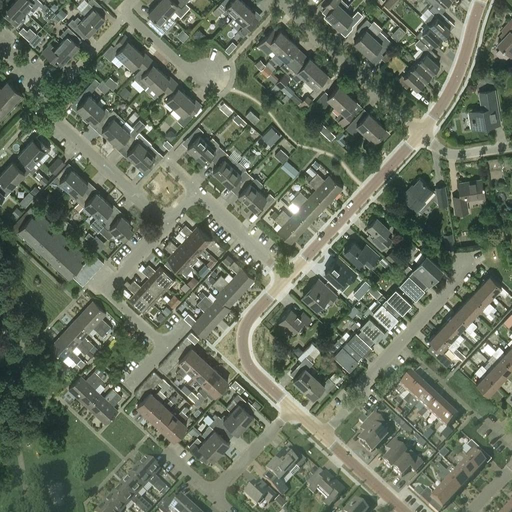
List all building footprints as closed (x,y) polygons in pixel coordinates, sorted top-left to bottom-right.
[(35,0),(33,3),(30,0),(15,0),(14,1),(25,12),(30,7),(34,10),(41,2),(39,0),(35,0)] [(85,16),(96,26),(104,17),(96,9),(100,5),(94,0),(89,0),(88,2),(89,3),(81,11),(85,16)] [(168,14),(173,9),(181,16),(189,7),(185,3),(181,0),(159,0),(157,4),(168,14)] [(224,8),(233,16),(245,4),(241,0),(231,0),(230,1),(229,0),(222,0),(216,7),(221,11),(224,8)] [(332,7),(325,15),(332,22),(344,9),(348,5),(342,0),(329,0),(327,2),(332,7)] [(387,0),(384,4),(390,9),(397,0),(387,0)] [(25,20),(21,16),(25,12),(14,1),(7,10),(13,16),(9,20),(18,28),(25,20)] [(43,4),(40,7),(42,8),(40,9),(45,13),(42,17),(47,21),(55,13),(44,3),(43,4)] [(168,14),(157,4),(148,13),(152,18),(148,23),(161,35),(174,20),(168,14)] [(249,18),(254,12),(245,4),(233,16),(239,22),(236,25),(244,32),(254,23),(249,18)] [(429,25),(442,37),(450,29),(444,23),(448,19),(434,5),(434,6),(433,5),(429,10),(436,17),(429,25)] [(58,22),(67,13),(61,8),(53,17),(58,22)] [(426,8),(420,15),(423,19),(430,12),(426,8)] [(344,9),(332,22),(340,29),(348,22),(352,26),(362,15),(357,11),(352,16),(344,9)] [(78,24),(89,34),(96,26),(85,16),(81,20),(78,16),(74,20),(72,18),(68,23),(74,28),(78,24)] [(361,34),(354,42),(361,49),(373,36),(379,31),(371,23),(366,19),(356,30),(361,34)] [(511,19),(504,28),(507,30),(502,35),(504,36),(499,43),(503,47),(497,53),(504,59),(509,53),(511,54),(511,53),(511,19)] [(429,40),(435,45),(442,37),(429,25),(422,33),(420,31),(415,36),(423,43),(424,44),(425,44),(429,40)] [(59,43),(70,53),(78,44),(68,35),(72,30),(68,26),(60,35),(64,38),(59,43)] [(399,26),(393,33),(399,38),(406,31),(399,26)] [(30,27),(23,35),(34,46),(42,38),(30,27)] [(268,44),(277,52),(289,38),(280,30),(271,40),(266,36),(258,45),(263,49),(268,44)] [(116,54),(124,61),(136,48),(128,40),(129,38),(125,34),(115,45),(113,47),(111,44),(103,53),(110,61),(116,54)] [(373,36),(361,49),(369,57),(377,49),(381,53),(391,42),(386,38),(385,40),(381,36),(377,40),(373,36)] [(281,65),(285,70),(293,61),(289,57),(298,47),(289,38),(277,52),(273,56),(282,64),(281,65)] [(224,48),(227,52),(236,45),(232,41),(224,48)] [(70,53),(59,43),(55,48),(49,42),(42,51),(52,60),(56,56),(62,62),(70,53)] [(418,61),(431,74),(439,65),(433,60),(437,56),(428,47),(425,44),(424,44),(423,43),(419,47),(421,49),(414,56),(419,60),(418,61)] [(140,68),(150,58),(146,53),(144,55),(136,48),(124,61),(132,68),(136,64),(140,68)] [(385,62),(394,53),(389,49),(381,58),(385,62)] [(297,71),(306,79),(319,66),(309,57),(300,67),(296,63),(287,72),(292,76),(297,71)] [(145,88),(149,84),(161,71),(153,64),(155,62),(150,58),(140,68),(134,75),(135,79),(145,88)] [(265,65),(260,59),(255,64),(260,70),(265,65)] [(431,74),(418,61),(411,69),(424,81),(431,74)] [(266,77),(272,71),(265,65),(260,71),(266,77)] [(318,84),(328,74),(319,66),(306,79),(315,87),(310,93),(315,97),(323,88),(318,84)] [(424,81),(411,69),(403,77),(402,75),(397,80),(406,88),(411,84),(416,89),(424,81)] [(166,92),(175,81),(171,77),(169,79),(161,71),(149,84),(157,92),(161,87),(166,92)] [(290,79),(284,73),(275,83),(281,88),(290,79)] [(81,102),(76,107),(84,115),(96,102),(88,95),(90,93),(99,83),(95,79),(86,89),(85,88),(77,98),(81,102)] [(0,86),(0,89),(16,104),(23,95),(7,80),(1,87),(0,86)] [(166,100),(174,108),(186,95),(178,87),(180,86),(175,81),(166,92),(170,96),(166,100)] [(330,100),(336,106),(348,93),(339,84),(329,95),(325,91),(316,100),(324,107),(330,100)] [(125,97),(130,92),(125,87),(120,93),(125,97)] [(0,105),(8,112),(16,104),(0,89),(0,105)] [(500,124),(496,99),(494,89),(478,91),(480,104),(481,104),(482,109),(469,112),(472,128),(500,124)] [(347,111),(357,101),(348,93),(336,106),(342,111),(335,118),(343,125),(352,115),(347,111)] [(186,95),(174,108),(182,115),(177,120),(184,126),(192,116),(191,115),(201,105),(196,101),(195,102),(186,95)] [(313,101),(307,95),(298,105),(304,111),(313,101)] [(96,102),(84,115),(92,122),(98,117),(102,121),(111,112),(106,107),(104,109),(96,102)] [(254,123),(259,118),(250,110),(245,115),(254,123)] [(106,125),(101,131),(110,138),(122,125),(114,118),(115,116),(111,112),(102,121),(106,125)] [(359,128),(365,133),(377,120),(368,112),(359,122),(355,118),(346,128),(353,134),(359,128)] [(145,125),(139,120),(132,127),(138,132),(145,125)] [(376,138),(386,128),(377,120),(365,133),(371,138),(365,145),(372,152),(381,143),(376,138)] [(122,125),(110,138),(118,146),(123,140),(127,144),(136,135),(131,131),(129,132),(122,125)] [(193,142),(187,148),(195,155),(209,140),(206,137),(204,140),(199,135),(203,131),(198,126),(188,137),(193,142)] [(271,128),(266,133),(274,141),(279,137),(271,128)] [(132,149),(127,154),(135,161),(146,149),(139,141),(140,140),(136,135),(127,144),(132,149)] [(209,140),(195,155),(203,163),(209,157),(213,161),(224,151),(219,146),(219,144),(212,137),(209,140)] [(37,142),(33,138),(25,147),(37,158),(44,150),(46,152),(50,148),(40,139),(37,142)] [(22,159),(19,162),(28,171),(32,167),(30,165),(37,158),(25,147),(18,155),(22,159)] [(274,154),(281,161),(287,154),(280,148),(274,154)] [(146,149),(135,161),(143,169),(148,164),(152,168),(161,158),(155,154),(154,155),(146,149)] [(218,166),(213,171),(220,179),(236,162),(224,151),(213,161),(218,166)] [(58,156),(48,167),(55,174),(65,163),(58,156)] [(280,166),(293,177),(299,170),(286,159),(280,166)] [(12,161),(5,168),(4,169),(16,180),(23,172),(25,174),(28,171),(19,162),(16,165),(12,161)] [(236,162),(220,179),(229,187),(234,181),(239,185),(249,174),(245,170),(245,167),(239,161),(237,161),(236,162)] [(61,183),(67,189),(79,176),(71,168),(66,173),(61,169),(49,182),(54,187),(57,184),(59,186),(61,183)] [(10,187),(16,180),(4,169),(0,173),(0,179),(2,181),(0,182),(0,185),(8,193),(11,189),(10,187)] [(312,177),(333,197),(342,187),(329,175),(324,180),(317,173),(312,177)] [(244,189),(238,195),(246,202),(258,190),(262,186),(262,184),(256,178),(254,178),(249,174),(239,185),(244,189)] [(82,189),(87,183),(79,176),(67,189),(75,196),(74,198),(78,202),(86,193),(82,189)] [(312,193),(325,206),(333,197),(312,177),(308,182),(316,189),(312,193)] [(423,200),(432,190),(419,178),(409,189),(408,189),(402,195),(417,210),(425,202),(423,200)] [(463,213),(461,201),(484,197),(481,180),(457,184),(459,195),(453,197),(455,214),(463,213)] [(439,205),(447,204),(444,187),(436,188),(439,205)] [(258,190),(246,202),(254,210),(260,204),(264,209),(275,198),(270,193),(266,197),(258,190)] [(91,197),(86,193),(78,202),(83,206),(84,205),(92,212),(104,199),(96,191),(91,197)] [(295,196),(316,215),(325,206),(312,193),(307,198),(300,191),(295,196)] [(295,212),(308,224),(316,215),(295,196),(291,200),(299,207),(295,212)] [(98,221),(103,226),(112,216),(107,212),(112,207),(104,199),(92,212),(100,219),(98,221)] [(278,214),(299,233),(308,224),(295,212),(290,217),(283,209),(278,214)] [(34,217),(27,211),(11,228),(16,232),(18,230),(26,238),(38,225),(36,223),(43,216),(38,212),(34,217)] [(282,226),(277,231),(290,243),(299,233),(278,214),(274,211),(270,215),(274,219),(282,226)] [(127,226),(130,223),(121,215),(116,220),(112,216),(103,226),(99,230),(108,239),(114,233),(123,241),(133,231),(127,226)] [(381,250),(391,240),(384,234),(389,229),(376,217),(367,227),(372,231),(367,236),(381,250)] [(38,225),(26,238),(35,246),(48,231),(46,229),(51,223),(47,219),(40,227),(38,225)] [(185,224),(182,228),(204,248),(212,240),(196,225),(192,230),(185,224)] [(48,231),(35,246),(43,253),(55,241),(53,239),(60,232),(55,228),(50,233),(48,231)] [(204,248),(182,228),(179,231),(185,237),(181,242),(197,256),(204,248)] [(453,233),(443,235),(445,249),(454,248),(453,233)] [(55,241),(43,253),(51,261),(65,246),(63,244),(68,239),(63,235),(56,243),(55,241)] [(189,264),(197,256),(181,242),(177,246),(171,240),(167,244),(189,264)] [(368,266),(378,255),(366,243),(361,248),(353,241),(344,252),(358,265),(362,260),(368,266)] [(65,246),(51,261),(60,269),(71,256),(70,254),(76,247),(72,243),(67,248),(65,246)] [(189,264),(167,244),(164,247),(171,253),(166,258),(182,272),(189,264)] [(392,263),(399,255),(393,249),(385,257),(392,263)] [(71,256),(60,269),(68,277),(82,262),(79,260),(84,254),(80,250),(73,258),(71,256)] [(89,258),(99,267),(103,263),(93,253),(89,258)] [(214,263),(217,260),(210,254),(207,257),(214,263)] [(412,269),(427,283),(428,284),(438,274),(429,266),(433,262),(442,270),(426,255),(412,269)] [(89,258),(85,262),(95,272),(99,267),(89,258)] [(233,276),(246,288),(254,279),(233,259),(229,264),(237,272),(233,276)] [(95,272),(85,262),(81,267),(91,276),(95,272)] [(347,283),(356,274),(344,263),(340,268),(334,263),(325,273),(337,284),(342,279),(347,283)] [(159,265),(155,270),(148,264),(145,267),(167,288),(175,280),(159,265)] [(406,290),(415,299),(424,289),(422,287),(427,283),(412,269),(408,265),(403,270),(408,274),(399,284),(406,290)] [(207,270),(203,266),(198,271),(202,275),(207,270)] [(91,276),(81,267),(76,271),(86,281),(91,276)] [(167,288),(145,267),(142,271),(148,277),(144,281),(160,296),(167,288)] [(86,281),(76,271),(72,276),(82,286),(86,281)] [(217,278),(237,297),(246,288),(233,276),(228,281),(220,274),(217,278)] [(191,287),(198,280),(193,275),(186,282),(191,287)] [(508,292),(501,286),(489,275),(481,284),(493,295),(498,289),(500,291),(500,292),(504,296),(508,292)] [(217,297),(229,307),(237,297),(217,278),(212,283),(220,290),(215,295),(217,297)] [(134,280),(130,283),(152,304),(160,296),(144,281),(140,286),(134,280)] [(370,285),(365,280),(353,294),(358,299),(370,285)] [(184,281),(180,287),(185,291),(189,285),(184,281)] [(127,287),(134,293),(129,298),(145,312),(152,304),(130,283),(127,287)] [(329,302),(336,294),(325,284),(320,289),(314,283),(303,296),(317,309),(326,299),(329,302)] [(399,310),(402,313),(411,303),(402,295),(406,290),(399,284),(386,298),(393,304),(399,310)] [(493,295),(481,284),(472,293),(490,310),(494,307),(489,303),(488,304),(487,302),(493,295)] [(399,310),(393,304),(386,298),(381,293),(376,298),(381,302),(373,312),(380,318),(389,327),(398,317),(395,315),(399,310)] [(490,310),(472,293),(464,303),(476,314),(481,307),(483,309),(482,310),(487,314),(490,310)] [(201,299),(221,317),(230,308),(229,307),(217,297),(213,301),(205,294),(201,299)] [(173,295),(166,302),(172,308),(180,301),(173,295)] [(200,315),(213,327),(221,317),(201,299),(196,303),(204,311),(200,315)] [(101,317),(106,313),(93,301),(84,310),(106,331),(111,326),(101,317)] [(476,314),(464,303),(455,312),(474,329),(477,326),(472,321),(471,322),(469,320),(476,314)] [(359,326),(373,338),(376,341),(384,331),(375,323),(380,318),(373,312),(368,307),(363,312),(368,317),(359,326)] [(306,324),(310,320),(302,312),(298,316),(290,309),(279,322),(291,334),(303,321),(306,324)] [(106,331),(84,310),(75,319),(88,331),(92,327),(102,336),(106,331)] [(474,329),(455,312),(447,321),(459,332),(464,326),(466,328),(465,329),(470,333),(474,329)] [(183,317),(191,325),(204,336),(213,327),(200,315),(196,320),(188,313),(183,317)] [(88,331),(75,319),(67,328),(89,349),(93,344),(84,336),(88,331)] [(459,332),(447,321),(438,330),(456,347),(459,344),(455,340),(454,341),(452,339),(459,332)] [(355,331),(346,340),(353,347),(362,355),(371,345),(368,343),(373,338),(359,326),(355,322),(350,327),(355,331)] [(89,349),(67,328),(58,337),(71,349),(75,345),(84,354),(89,349)] [(448,347),(453,351),(456,348),(456,347),(438,330),(429,340),(441,351),(447,345),(449,346),(448,347)] [(194,343),(198,339),(190,331),(186,336),(194,343)] [(349,351),(353,347),(346,340),(341,335),(337,339),(342,345),(333,354),(349,369),(358,360),(349,351)] [(186,336),(182,341),(190,348),(194,343),(186,336)] [(71,349),(58,337),(50,347),(63,359),(67,354),(76,363),(81,358),(71,349)] [(186,352),(190,348),(182,341),(178,345),(186,352)] [(310,359),(320,350),(311,342),(302,351),(310,359)] [(178,345),(174,349),(182,357),(186,352),(178,345)] [(511,365),(511,347),(510,346),(505,352),(499,346),(495,349),(511,365)] [(177,371),(180,374),(198,354),(191,347),(178,361),(182,365),(177,371)] [(178,361),(182,357),(174,349),(170,354),(178,361)] [(505,376),(511,368),(511,365),(495,349),(492,353),(498,359),(493,365),(505,376)] [(441,351),(435,357),(446,367),(452,361),(441,351)] [(166,358),(174,365),(178,361),(170,354),(166,358)] [(192,375),(205,361),(198,354),(180,374),(183,377),(188,371),(192,375)] [(293,380),(302,389),(314,376),(306,369),(312,362),(306,356),(297,365),(302,369),(293,380)] [(166,358),(162,363),(170,370),(174,365),(166,358)] [(213,367),(205,361),(192,375),(187,380),(190,383),(196,378),(200,381),(213,367)] [(166,374),(170,370),(162,363),(158,367),(166,374)] [(505,376),(493,365),(488,370),(481,364),(478,368),(497,385),(505,376)] [(199,397),(220,374),(213,367),(200,381),(204,385),(198,391),(196,393),(196,394),(199,397)] [(488,395),(497,385),(478,368),(474,372),(481,378),(476,383),(488,395)] [(68,389),(78,397),(98,375),(94,370),(85,380),(80,375),(68,389)] [(154,371),(149,375),(157,383),(162,378),(154,371)] [(328,377),(322,383),(314,376),(302,389),(313,398),(322,388),(327,392),(340,377),(335,372),(329,378),(328,377)] [(227,381),(220,374),(199,397),(202,400),(205,397),(207,395),(212,398),(214,395),(227,381)] [(98,375),(78,397),(86,406),(99,392),(95,389),(103,379),(98,375)] [(149,375),(145,380),(153,387),(157,383),(149,375)] [(399,398),(403,402),(420,383),(411,375),(400,387),(405,392),(399,398)] [(153,387),(145,380),(141,385),(149,392),(153,387)] [(241,392),(244,385),(233,380),(230,387),(241,392)] [(418,404),(429,392),(420,383),(403,402),(406,405),(413,398),(418,404)] [(145,396),(149,392),(141,385),(137,389),(145,396)] [(103,397),(99,392),(86,406),(96,414),(117,392),(112,387),(103,397)] [(141,400),(145,396),(137,389),(133,393),(141,400)] [(136,406),(144,413),(162,393),(159,390),(154,396),(149,392),(136,406)] [(190,391),(187,395),(195,401),(198,397),(190,391)] [(117,392),(96,414),(105,423),(118,410),(113,405),(122,396),(117,392)] [(418,415),(421,419),(439,401),(429,392),(418,404),(424,409),(418,415)] [(162,393),(144,413),(151,419),(164,405),(160,401),(166,396),(162,393)] [(233,398),(238,403),(230,411),(245,425),(253,416),(242,406),(247,402),(237,393),(233,398)] [(170,399),(164,405),(151,419),(158,426),(171,412),(167,408),(173,402),(170,399)] [(431,416),(437,421),(448,409),(439,401),(421,419),(425,422),(431,416)] [(440,436),(457,418),(448,409),(437,421),(442,426),(436,433),(440,436)] [(158,426),(165,433),(184,413),(181,410),(175,416),(171,412),(158,426)] [(245,425),(230,411),(223,420),(217,415),(213,419),(222,428),(226,423),(237,433),(245,425)] [(184,413),(165,433),(173,440),(186,426),(182,422),(187,416),(184,413)] [(371,453),(385,437),(379,431),(385,425),(373,415),(363,426),(368,432),(359,442),(371,453)] [(202,434),(206,438),(220,451),(228,442),(218,433),(222,428),(213,419),(205,428),(205,429),(202,432),(203,433),(202,434)] [(197,435),(200,432),(194,426),(188,432),(191,435),(192,434),(196,434),(197,435)] [(220,451),(206,438),(198,446),(193,441),(189,446),(198,454),(202,450),(213,459),(220,451)] [(391,471),(393,470),(402,459),(404,457),(406,455),(397,446),(399,445),(394,440),(386,449),(391,453),(382,462),(391,471)] [(461,452),(457,456),(476,473),(485,464),(478,458),(482,453),(471,442),(466,448),(472,454),(468,458),(461,452)] [(291,448),(286,453),(284,451),(275,462),(287,473),(294,466),(298,469),(305,461),(291,448)] [(468,482),(476,473),(457,456),(454,459),(461,466),(456,471),(468,482)] [(402,459),(393,470),(401,478),(409,469),(414,473),(422,464),(418,460),(412,466),(404,457),(402,459)] [(153,476),(159,470),(145,458),(136,468),(163,492),(166,488),(159,481),(153,476)] [(287,473),(275,462),(266,471),(268,473),(262,479),(282,497),(288,491),(279,482),(287,473)] [(444,471),(437,464),(434,467),(441,474),(440,474),(459,491),(468,482),(456,471),(451,476),(444,470),(444,471)] [(163,492),(136,468),(128,477),(141,489),(146,484),(152,489),(153,488),(160,495),(163,492)] [(328,509),(345,491),(325,472),(323,474),(319,470),(306,484),(310,488),(309,490),(313,495),(318,490),(328,499),(323,504),(328,509)] [(450,501),(459,491),(440,474),(437,478),(444,484),(439,490),(450,501)] [(141,489),(128,477),(119,486),(145,510),(149,507),(142,500),(136,495),(141,489)] [(269,503),(275,497),(260,482),(256,486),(254,485),(244,495),(256,507),(264,498),(269,503)] [(143,511),(145,510),(119,486),(111,495),(124,508),(129,502),(135,507),(140,511),(143,511)] [(439,490),(434,495),(427,489),(419,497),(428,506),(432,501),(442,510),(450,501),(439,490)] [(120,511),(124,508),(111,495),(102,505),(110,511),(120,511)] [(281,509),(286,505),(279,496),(274,501),(281,509)] [(168,511),(186,511),(191,508),(180,498),(168,511)] [(366,511),(367,511),(355,500),(343,511),(366,511)]
